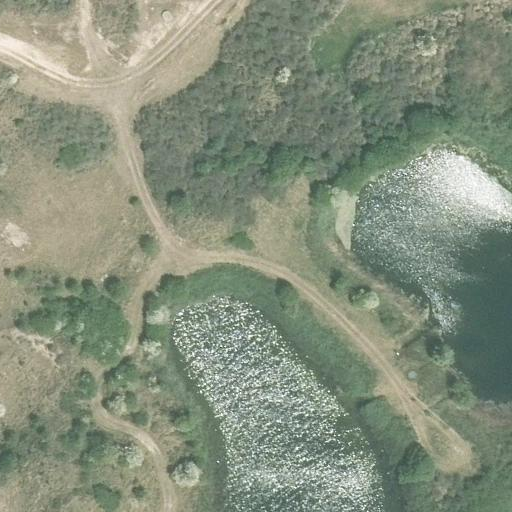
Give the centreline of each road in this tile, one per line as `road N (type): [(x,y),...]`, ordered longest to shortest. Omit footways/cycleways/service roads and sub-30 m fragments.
road 1 (track): [(447,449),(363,338),(295,281),(166,250),(105,83)]
road 2 (track): [(166,250),(134,311),(123,360),(98,384),(97,406),(149,439),(172,511)]
road 3 (track): [(105,83),(140,70),(214,0)]
